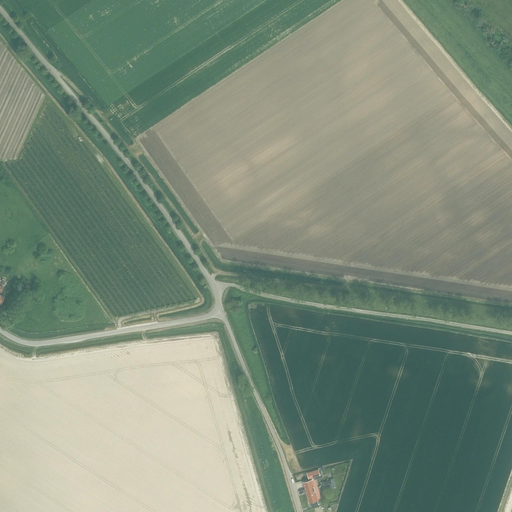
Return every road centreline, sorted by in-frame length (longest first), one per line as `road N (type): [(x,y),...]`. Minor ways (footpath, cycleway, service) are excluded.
road 1 (unclassified): [(214,288),(113,144),(0,9)]
road 2 (unclassified): [(511,333),(214,288)]
road 3 (unclassified): [(216,310),(37,343),(0,329)]
road 4 (unclassified): [(298,511),(283,457),(216,310)]
